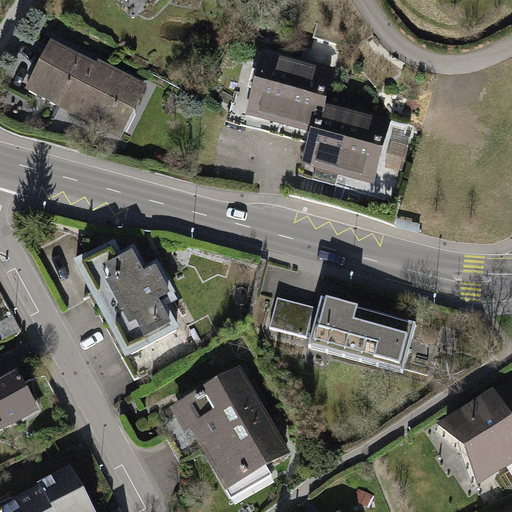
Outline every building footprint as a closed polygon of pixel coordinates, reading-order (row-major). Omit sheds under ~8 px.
[(159,0),(108,0),(122,12),(133,0),(141,0),(152,10),(159,0)] [(151,89),(54,43),(29,95),(129,138),(151,89)] [(303,56),(267,48),(251,121),(285,131),(303,56)] [(334,63),(303,56),(285,131),(314,136),(326,101),(334,63)] [(360,111),(326,101),(308,172),(340,180),(360,111)] [(393,121),(360,111),(340,180),(373,189),(393,121)] [(116,254),(84,271),(145,381),(204,349),(160,270),(152,275),(142,257),(123,267),(116,254)] [(324,313),(281,302),(274,331),(314,342),(312,350),(409,375),(418,338),(365,324),(369,312),(327,301),(324,313)] [(23,370),(0,382),(0,442),(49,416),(23,370)] [(237,377),(179,411),(207,458),(264,423),(237,377)] [(511,407),(501,390),(436,430),(481,496),(511,479),(511,407)] [(264,423),(207,458),(230,500),(288,466),(264,423)] [(97,511),(71,467),(0,508),(0,511),(97,511)]
